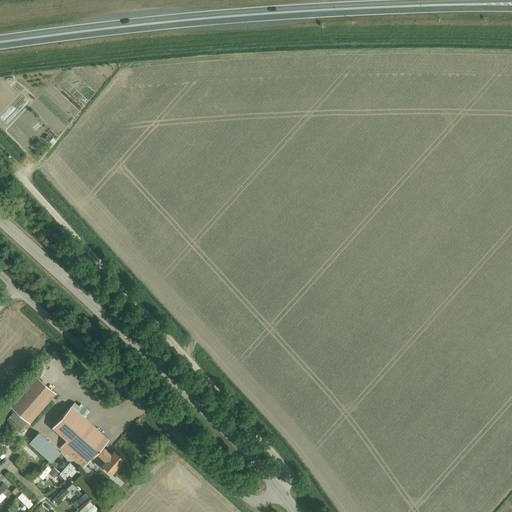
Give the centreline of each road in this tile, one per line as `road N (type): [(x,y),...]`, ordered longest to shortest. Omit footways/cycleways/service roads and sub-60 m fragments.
road 1 (track): [(0,63),(338,35),(511,37)]
road 2 (track): [(277,488),(288,476),(269,449),(14,169)]
road 3 (trunk): [(0,42),(393,6)]
road 4 (tertiary): [(277,488),(0,219)]
road 5 (unclassified): [(0,274),(246,499),(256,503),(277,488)]
